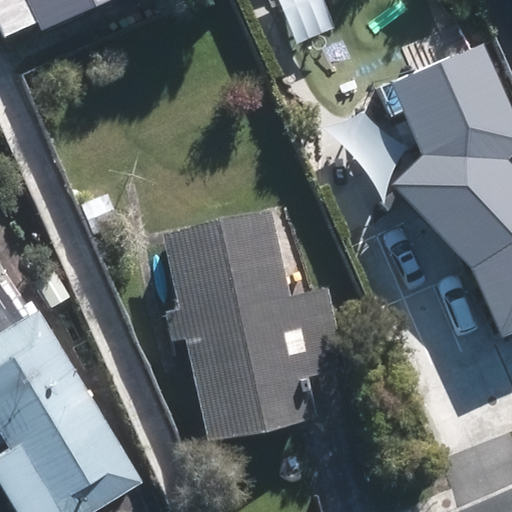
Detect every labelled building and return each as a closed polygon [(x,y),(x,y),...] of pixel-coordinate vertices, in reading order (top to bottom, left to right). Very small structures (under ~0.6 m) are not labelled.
[(92,0),(36,0),(46,21),(92,0)] [(202,72),(211,73),(217,72),(222,70),(227,67),(231,63),(234,59),(237,54),(239,49),(240,44),(240,38),(239,33),(237,28),(235,23),(231,19),(227,15),(222,12),(217,10),(212,9),(206,9),(201,9),(196,11),(191,13),(186,17),(183,21),(180,25),(177,30),(176,36),(176,41),(176,47),(178,52),(180,57),(183,61),(187,65),(191,68),(196,71),(202,72)] [(397,188),(479,269),(504,330),(511,326),(511,164),(466,119),(397,188)] [(268,219),(172,240),(214,431),(310,411),(268,219)] [(85,511),(138,481),(38,317),(0,340),(0,409),(23,447),(0,460),(0,473),(23,511),(85,511)]
